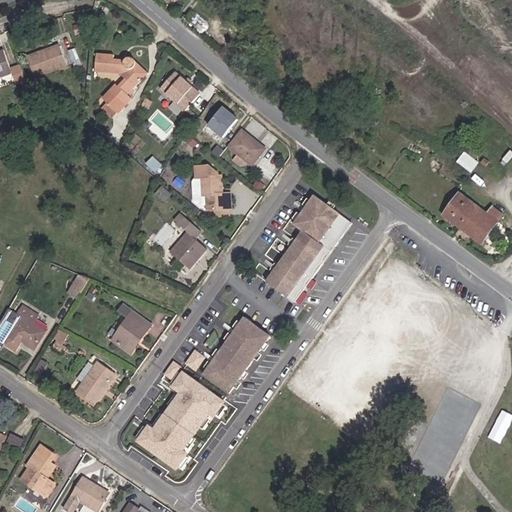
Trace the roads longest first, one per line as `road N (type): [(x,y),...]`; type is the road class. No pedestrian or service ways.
road 1 (residential): [(396,206),(181,503)]
road 2 (residential): [(107,444),(319,146)]
road 3 (tertiary): [(319,146),(141,0)]
road 4 (tertiary): [(511,291),(396,206)]
road 5 (residential): [(107,444),(0,372)]
